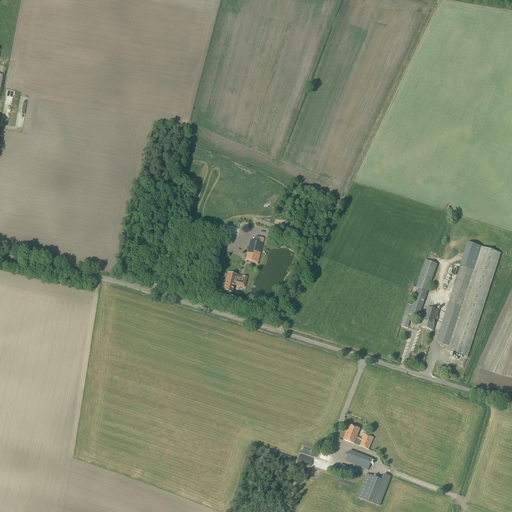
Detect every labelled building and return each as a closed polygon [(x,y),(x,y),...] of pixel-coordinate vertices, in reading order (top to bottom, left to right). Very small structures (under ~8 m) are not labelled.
[(285,222),(284,230),(292,231),(293,223),(285,222)] [(260,242),(261,238),(256,236),(255,241),(251,240),(246,261),(256,263),(262,243),(260,242)] [(467,357),(501,254),(498,253),(480,247),(473,270),(471,270),(459,266),(436,342),(448,346),(447,351),(467,357)] [(409,323),(411,318),(412,316),(418,318),(438,265),(425,261),(416,288),(418,289),(413,304),(412,306),(408,304),(403,320),(401,326),(407,328),(409,323)] [(245,288),(247,278),(237,275),(227,273),(225,281),(226,281),(223,291),(232,293),(234,286),(245,288)] [(434,325),(439,311),(427,308),(423,320),(421,327),(433,331),(435,325),(434,325)] [(362,439),(357,437),(360,429),(349,425),(343,440),(354,444),(369,450),(374,438),(363,434),(362,439)] [(387,449),(384,448),(380,463),(386,465),(392,445),(388,444),(387,449)] [(390,467),(398,446),(393,444),(386,466),(390,467)] [(316,454),(315,456),(322,459),(323,454),(311,450),(309,455),(313,456),(314,453),(316,454)] [(368,471),(373,459),(350,451),(346,462),(368,471)] [(358,471),(341,465),(340,467),(335,465),(333,472),(337,474),(355,479),(358,471)] [(357,498),(374,505),(380,507),(391,477),(383,474),(381,480),(366,474),(357,498)]
